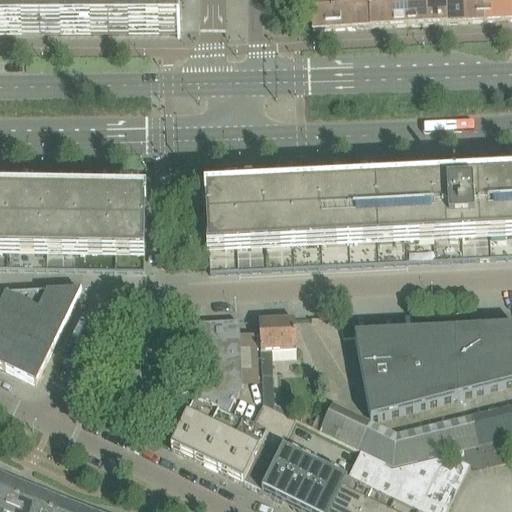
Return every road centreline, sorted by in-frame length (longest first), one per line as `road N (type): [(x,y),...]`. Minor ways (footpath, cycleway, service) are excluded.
road 1 (residential): [(166,301),(511,281)]
road 2 (residential): [(171,184),(511,168)]
road 3 (tertiary): [(511,73),(259,84)]
road 4 (tertiary): [(260,141),(511,131)]
road 5 (tertiary): [(0,144),(213,142)]
road 6 (tertiary): [(212,84),(0,88)]
road 7 (residential): [(229,511),(50,424)]
road 8 (residential): [(50,424),(110,305),(166,301)]
road 9 (residential): [(0,183),(171,184)]
